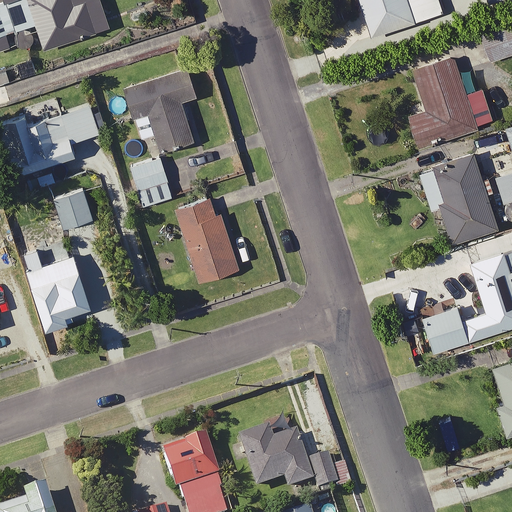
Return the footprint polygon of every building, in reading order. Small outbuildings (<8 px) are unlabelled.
[(0,0),(0,52),(36,41),(34,33),(41,30),(47,49),(101,32),(90,0),(77,4),(75,0),(0,0)] [(354,0),(359,14),(338,21),(345,41),(437,11),(436,8),(433,0),(354,0)] [(449,0),(452,9),(481,0),(449,0)] [(511,49),(511,16),(476,29),(487,58),(511,49)] [(459,90),(446,53),(408,65),(422,108),(402,114),(412,144),(488,120),(476,85),(459,90)] [(200,97),(191,71),(130,90),(146,138),(159,134),(165,152),(200,140),(188,101),(200,97)] [(32,123),(27,109),(0,118),(0,120),(18,172),(81,150),(78,141),(105,132),(94,101),(32,123)] [(511,120),(500,125),(502,132),(508,152),(511,150),(511,120)] [(427,208),(438,205),(448,239),(491,225),(481,193),(489,190),(484,174),(476,177),(468,152),(427,165),(415,169),(427,208)] [(175,194),(163,154),(133,162),(145,203),(175,194)] [(511,196),(511,167),(490,174),(497,201),(511,196)] [(96,219),(86,185),(56,194),(66,228),(96,219)] [(242,270),(219,198),(180,210),(202,282),(242,270)] [(511,266),(504,269),(497,250),(464,261),(480,308),(465,312),(460,298),(416,312),(428,349),(511,321),(511,266)] [(97,310),(79,255),(32,271),(53,332),(76,324),(74,318),(97,310)] [(511,362),(495,367),(507,403),(499,405),(509,434),(511,433),(511,362)] [(295,502),(308,497),(305,486),(316,483),(320,493),(339,487),(330,458),(309,465),(298,433),(274,441),(271,431),(242,440),(258,489),(287,480),(295,502)] [(227,511),(211,442),(166,452),(172,478),(178,476),(186,511),(227,511)] [(19,484),(24,502),(0,509),(0,511),(57,511),(57,509),(46,476),(19,484)] [(169,511),(167,503),(139,511),(169,511)]
